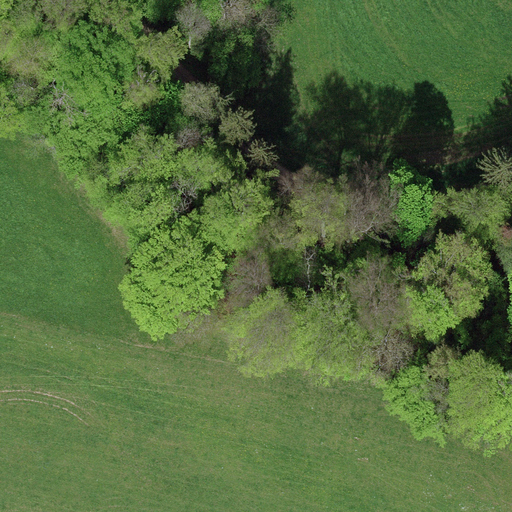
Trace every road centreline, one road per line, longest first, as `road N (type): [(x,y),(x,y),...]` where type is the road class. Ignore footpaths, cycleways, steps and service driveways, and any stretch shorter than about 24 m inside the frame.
road 1 (track): [(278,180),(311,197),(413,210),(511,180)]
road 2 (track): [(116,0),(278,180)]
